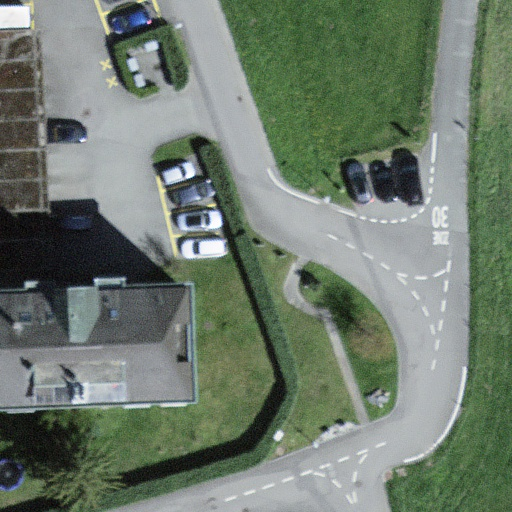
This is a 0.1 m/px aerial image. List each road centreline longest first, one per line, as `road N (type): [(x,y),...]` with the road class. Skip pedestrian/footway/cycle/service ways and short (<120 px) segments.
road 1 (unclassified): [(424,288),(389,263),(298,223),(271,197),(197,0)]
road 2 (unclassified): [(424,288),(450,211),(468,0)]
road 3 (unclassified): [(364,457),(403,444),(433,415),(437,328),(424,288)]
road 4 (residential): [(364,457),(180,511)]
